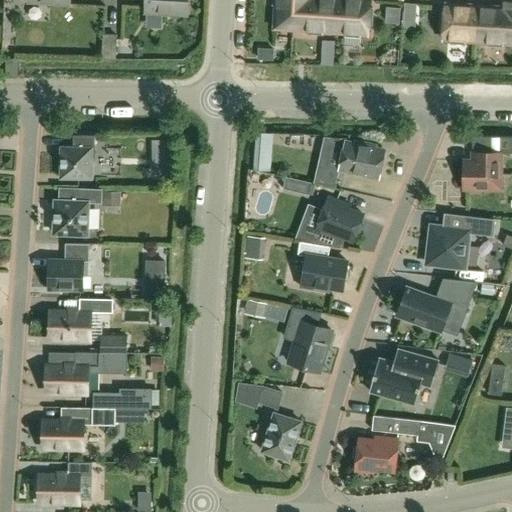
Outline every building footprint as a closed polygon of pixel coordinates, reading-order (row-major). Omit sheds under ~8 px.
[(186,0),(146,0),(146,12),(186,14),(186,0)] [(277,5),(276,27),(292,28),(292,18),(293,11),(310,12),(310,0),(272,0),(273,4),(277,5)] [(292,28),(307,29),(307,33),(323,34),(323,30),(335,31),(337,0),(310,0),(310,12),(293,11),(292,18),(292,28)] [(345,36),(360,37),(361,32),(367,33),(367,24),(371,25),(373,9),(368,8),(368,0),(337,0),(335,31),(345,31),(345,36)] [(511,25),(511,0),(504,0),(504,9),(503,25),(511,25)] [(405,1),(404,13),(416,14),(417,2),(405,1)] [(465,39),(475,40),(477,7),(446,5),(445,14),(441,13),(440,29),(444,29),(443,38),(449,38),(449,43),(465,44),(465,39)] [(388,7),(387,22),(399,23),(400,7),(388,7)] [(504,9),(477,7),(475,40),(487,41),(487,45),(503,46),(503,42),(511,42),(511,25),(503,25),(504,9)] [(103,34),(102,58),(115,59),(116,35),(103,34)] [(258,48),(258,59),(273,60),(274,48),(258,48)] [(334,53),(322,52),(321,64),(333,65),(334,53)] [(81,148),(61,147),(61,177),(91,178),(91,157),(94,157),(94,136),(81,136),(81,148)] [(511,136),(473,136),(472,161),(464,161),(463,189),(501,190),(501,175),(501,153),(511,153),(511,136)] [(169,140),(152,140),(152,174),(170,173),(169,140)] [(379,177),(385,150),(345,142),(339,169),(379,177)] [(255,152),(253,169),(271,171),(272,154),(255,152)] [(311,183),(285,177),(283,189),(309,195),(311,183)] [(101,190),(86,189),(86,202),(55,200),(54,234),(87,235),(88,203),(101,203),(101,190)] [(103,192),(103,205),(121,206),(122,192),(103,192)] [(342,203),(328,198),(317,227),(321,229),(316,244),(340,248),(344,237),(353,240),(355,235),(360,233),(363,225),(361,220),(363,214),(341,206),(342,203)] [(464,268),(469,232),(491,234),(493,219),(445,213),(444,227),(431,226),(427,263),(464,268)] [(511,236),(506,234),(502,245),(511,248),(511,236)] [(245,235),(243,257),(260,259),(263,237),(245,235)] [(300,241),(298,254),(306,256),(303,278),(316,280),(315,289),(328,291),(329,287),(342,290),(347,261),(328,258),(330,246),(300,241)] [(49,260),(48,288),(82,289),(83,275),(88,276),(89,261),(88,261),(89,244),(65,244),(65,261),(49,260)] [(145,277),(145,294),(164,294),(165,277),(145,277)] [(397,315),(441,332),(451,304),(466,309),(476,281),(444,278),(437,297),(407,286),(397,315)] [(482,284),(481,294),(493,295),(494,285),(482,284)] [(103,313),(103,301),(103,299),(79,298),(79,312),(50,311),(50,339),(90,340),(90,312),(103,313)] [(244,298),(242,312),(263,317),(263,316),(266,303),(244,298)] [(171,311),(172,302),(156,302),(156,311),(171,311)] [(292,307),(283,338),(297,342),(290,363),(295,365),(318,372),(331,329),(318,325),(321,312),(317,311),(294,307),(292,307)] [(102,337),(102,353),(126,353),(126,337),(102,337)] [(431,386),(438,360),(397,348),(393,362),(378,357),(368,391),(414,404),(420,383),(431,386)] [(47,365),(47,393),(87,393),(87,374),(126,375),(126,353),(102,353),(75,353),(75,365),(47,365)] [(461,356),(456,373),(468,376),(472,359),(461,356)] [(151,357),(151,370),(163,370),(164,357),(151,357)] [(501,396),(503,383),(490,381),(488,394),(501,396)] [(282,392),(263,386),(258,401),(278,408),(282,392)] [(120,392),(120,408),(151,408),(151,388),(120,388),(120,392)] [(83,449),(83,424),(115,424),(115,408),(65,407),(65,420),(43,420),(43,448),(83,449)] [(274,413),(262,451),(289,459),(301,421),(274,413)] [(393,432),(415,435),(414,440),(426,442),(431,453),(430,454),(439,458),(452,424),(395,418),(393,432)] [(382,441),(359,439),(359,444),(354,448),(353,456),(357,461),(356,466),(394,471),(397,439),(383,438),(382,441)] [(39,475),(39,503),(81,503),(81,499),(91,500),(92,476),(92,462),(68,462),(68,475),(39,475)] [(151,511),(151,498),(138,498),(138,511),(151,511)]
